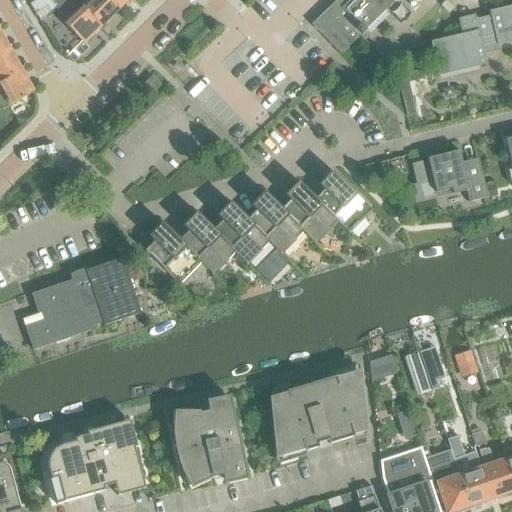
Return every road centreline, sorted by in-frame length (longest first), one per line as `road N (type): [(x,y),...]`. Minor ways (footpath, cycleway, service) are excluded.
road 1 (residential): [(103,201),(124,224),(278,175)]
road 2 (residential): [(192,511),(376,464)]
road 3 (residential): [(352,154),(511,118)]
road 4 (residential): [(74,105),(182,0)]
road 5 (residential): [(74,105),(40,69),(0,0)]
road 6 (residential): [(352,154),(349,129),(319,124),(278,175)]
